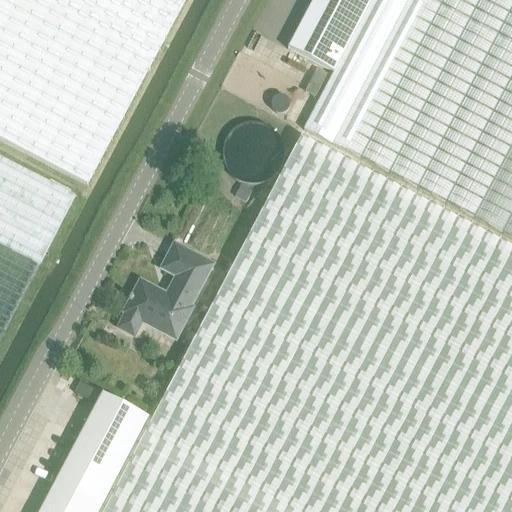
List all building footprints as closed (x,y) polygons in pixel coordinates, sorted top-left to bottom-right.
[(184,0),(0,0),(0,143),(86,188),(173,22),(184,0)] [(313,0),(287,51),(333,75),(372,0),(313,0)] [(511,0),(372,0),(333,75),(303,131),(462,216),(511,242),(511,0)] [(317,72),(305,95),(315,100),(326,77),(317,72)] [(511,511),(511,250),(439,212),(299,138),(252,229),(235,261),(195,339),(193,343),(190,348),(152,423),(104,511),(511,511)] [(0,341),(73,200),(29,177),(0,162),(0,341)] [(241,188),(235,199),(246,205),(252,194),(241,188)] [(231,218),(214,250),(235,261),(252,229),(231,218)] [(164,297),(138,283),(121,315),(123,316),(116,330),(133,339),(140,325),(174,343),(191,312),(189,311),(212,267),(173,246),(159,272),(174,279),(164,297)] [(187,334),(182,344),(190,348),(193,343),(195,339),(187,334)] [(102,396),(80,385),(74,395),(96,407),(102,396)] [(104,511),(152,423),(102,396),(96,407),(66,465),(41,511),(104,511)]
